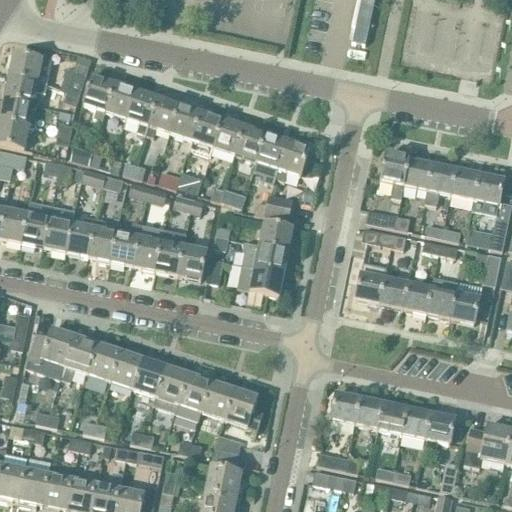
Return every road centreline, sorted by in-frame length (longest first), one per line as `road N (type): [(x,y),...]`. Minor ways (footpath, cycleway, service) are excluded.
road 1 (residential): [(358,98),(45,28),(1,8)]
road 2 (residential): [(308,361),(290,345),(0,284)]
road 3 (residential): [(308,361),(358,98)]
road 4 (residential): [(511,404),(308,361)]
road 5 (residential): [(511,124),(358,98)]
road 6 (residential): [(277,511),(308,361)]
